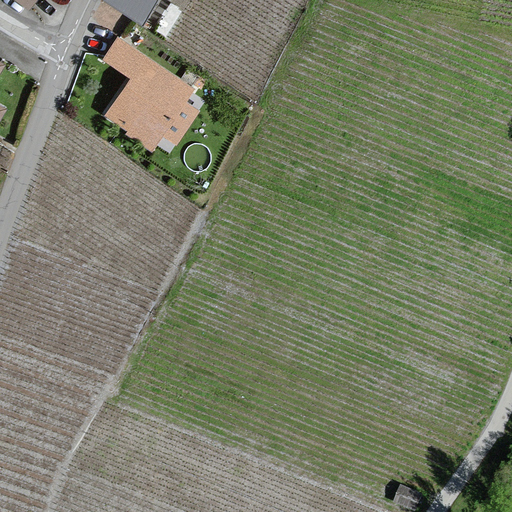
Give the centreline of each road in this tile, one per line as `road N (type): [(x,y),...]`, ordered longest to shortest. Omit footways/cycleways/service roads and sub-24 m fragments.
road 1 (residential): [(0,242),(66,54)]
road 2 (residential): [(439,511),(511,391)]
